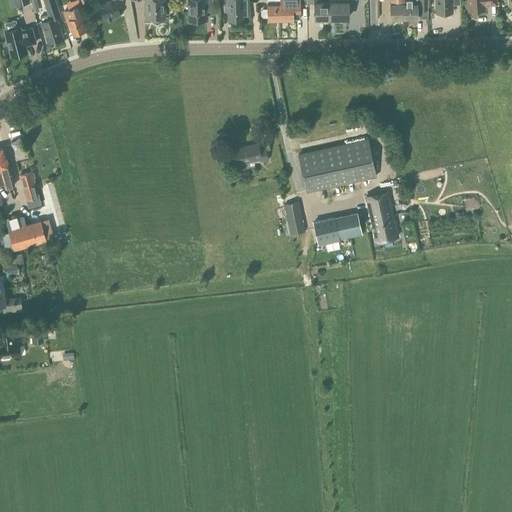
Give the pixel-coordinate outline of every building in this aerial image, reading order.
[(37,0),(31,0),(34,11),(40,9),(37,0)] [(60,37),(62,37),(54,12),(58,11),(60,16),(55,0),(43,0),(49,19),(41,21),(47,41),(54,39),(56,40),(60,39),(60,37)] [(101,4),(106,21),(108,20),(108,21),(112,20),(111,19),(120,16),(116,0),(101,4)] [(145,0),(146,18),(161,18),(162,8),(164,8),(164,0),(145,0)] [(205,11),(212,12),(213,12),(212,0),(187,0),(188,5),(190,5),(189,12),(188,11),(188,21),(205,20),(205,11)] [(225,0),(226,8),(228,8),(228,12),(229,20),(235,20),(235,21),(236,22),(239,22),(241,21),(241,20),(244,20),(244,16),(248,16),(247,0),(225,0)] [(273,0),(274,4),(268,4),(268,9),(263,9),(262,11),(262,15),(264,17),(268,17),(268,19),(280,19),(279,0),(273,0)] [(295,19),(295,11),(300,11),(300,4),(307,4),(307,1),(306,0),(279,0),(280,19),(295,19)] [(306,0),(307,0),(314,0),(315,18),(329,18),(329,2),(320,2),(319,0),(306,0)] [(329,2),(329,18),(348,18),(347,0),(338,0),(339,2),(329,2)] [(392,0),(392,4),(390,4),(390,18),(406,18),(406,0),(392,0)] [(417,0),(406,0),(406,18),(410,18),(410,19),(411,21),(416,21),(418,19),(417,18),(418,18),(418,4),(417,0)] [(419,0),(420,10),(429,10),(429,0),(419,0)] [(436,0),(437,13),(453,13),(452,0),(436,0)] [(485,6),(497,5),(496,0),(468,0),(469,11),(485,10),(485,6)] [(70,27),(73,34),(86,29),(77,7),(63,12),(69,27),(70,27)] [(7,30),(4,31),(11,56),(13,56),(14,57),(15,58),(20,56),(21,55),(20,54),(27,52),(25,45),(36,42),(32,28),(21,30),(20,27),(18,27),(16,20),(5,23),(7,30)] [(20,139),(13,143),(16,148),(23,144),(20,139)] [(369,139),(299,154),(308,192),(377,176),(369,139)] [(233,149),(237,164),(261,159),(262,161),(268,160),(266,147),(260,148),(259,144),(233,149)] [(0,185),(4,184),(5,187),(15,185),(10,165),(5,147),(0,148),(0,185)] [(27,199),(39,196),(34,179),(36,178),(35,173),(33,173),(33,172),(21,175),(27,199)] [(388,191),(366,196),(376,241),(398,236),(388,191)] [(285,204),(291,233),(305,231),(299,201),(285,204)] [(358,213),(313,222),(318,245),(332,241),(338,240),(339,240),(363,234),(358,213)] [(43,227),(42,221),(9,230),(11,237),(4,239),(7,252),(15,250),(45,242),(46,249),(52,248),(50,241),(47,241),(46,239),(50,238),(47,226),(43,227)] [(7,256),(8,265),(17,264),(16,255),(7,256)] [(3,266),(4,274),(0,274),(0,289),(3,289),(2,281),(5,280),(7,279),(8,277),(9,275),(9,273),(18,272),(17,264),(8,265),(3,266)] [(3,289),(0,289),(0,304),(3,304),(4,312),(22,310),(20,297),(5,299),(3,289)] [(57,309),(53,314),(58,319),(62,314),(57,309)] [(27,326),(28,337),(46,336),(45,324),(27,326)] [(0,357),(21,355),(19,341),(14,342),(13,333),(1,335),(2,343),(0,343),(0,357)]
